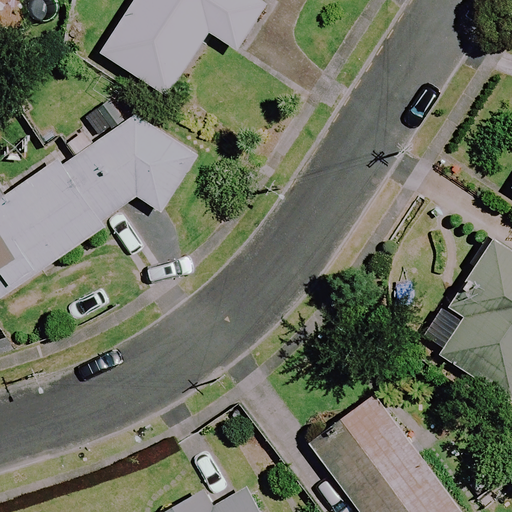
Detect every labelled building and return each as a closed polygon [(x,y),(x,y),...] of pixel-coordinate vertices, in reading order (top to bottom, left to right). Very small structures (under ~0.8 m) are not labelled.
[(268,10),(252,0),(139,0),(105,57),(172,98),(211,35),(241,54),(268,10)] [(197,173),(193,154),(141,120),(69,169),(64,161),(9,199),(0,185),(0,302),(144,204),(168,216),(197,173)] [(511,257),(496,247),(454,311),(465,318),(441,357),(511,403),(511,257)] [(463,511),(378,397),(311,447),(359,511),(463,511)] [(262,511),(250,489),(214,510),(206,496),(178,511),(262,511)]
